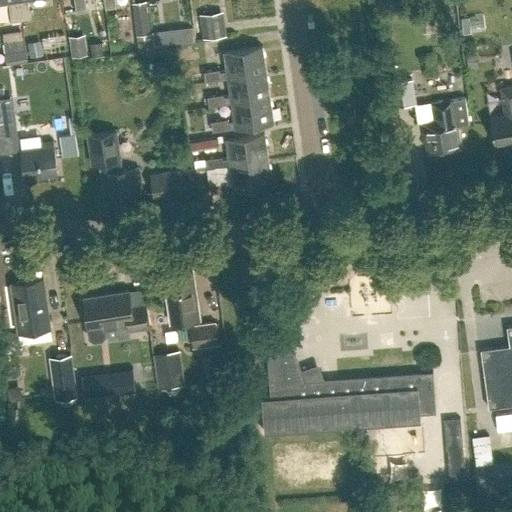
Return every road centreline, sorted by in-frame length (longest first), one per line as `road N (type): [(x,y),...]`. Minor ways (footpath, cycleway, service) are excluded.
road 1 (residential): [(0,230),(156,236),(323,228)]
road 2 (residential): [(323,228),(290,0)]
road 3 (residential): [(323,228),(511,214)]
